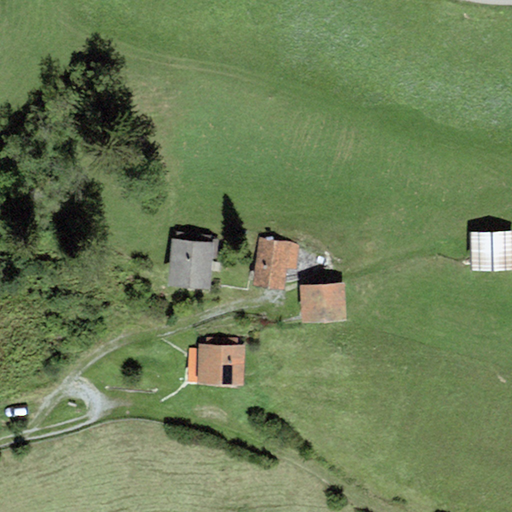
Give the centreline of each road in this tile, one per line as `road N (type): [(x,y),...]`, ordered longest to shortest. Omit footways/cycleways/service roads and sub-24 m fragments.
road 1 (track): [(283,298),(113,345),(80,367),(33,424),(0,442)]
road 2 (track): [(95,409),(150,409),(247,437),(390,511)]
road 3 (track): [(15,436),(89,417),(91,394),(61,390)]
